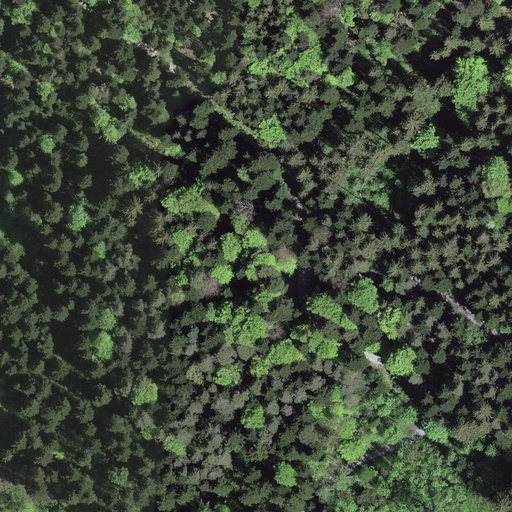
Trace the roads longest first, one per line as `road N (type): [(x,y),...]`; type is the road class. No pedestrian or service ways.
road 1 (track): [(83,0),(195,80),(286,161),(296,179),(307,299),(324,323),(403,370),(423,395),(428,417),(419,435),(343,470),(307,511)]
road 2 (track): [(302,274),(396,273),(511,340)]
